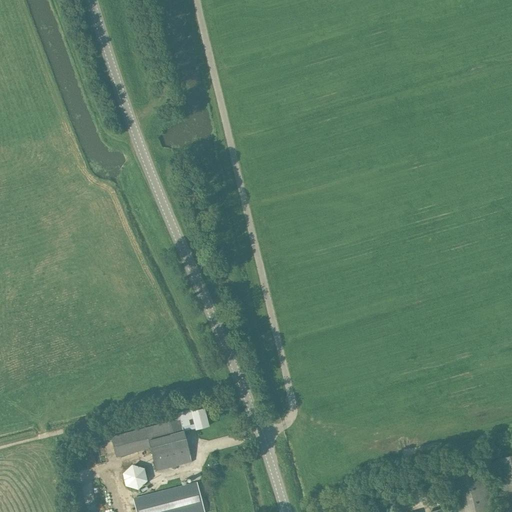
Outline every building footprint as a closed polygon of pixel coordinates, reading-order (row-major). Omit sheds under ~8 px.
[(192,412),(192,409),(175,413),(177,419),(180,418),(182,427),(194,424),(195,423),(192,412)] [(192,412),(195,423),(196,429),(207,426),(203,409),(192,412)] [(182,427),(180,418),(177,419),(110,437),(110,439),(115,458),(149,449),(155,472),(191,462),(182,427)] [(511,511),(511,455),(493,460),(506,511),(511,511)] [(494,511),(481,460),(448,469),(458,511),(494,511)] [(147,481),(143,469),(131,465),(122,474),(125,486),(137,490),(147,481)] [(203,511),(196,482),(132,498),(135,511),(203,511)]
